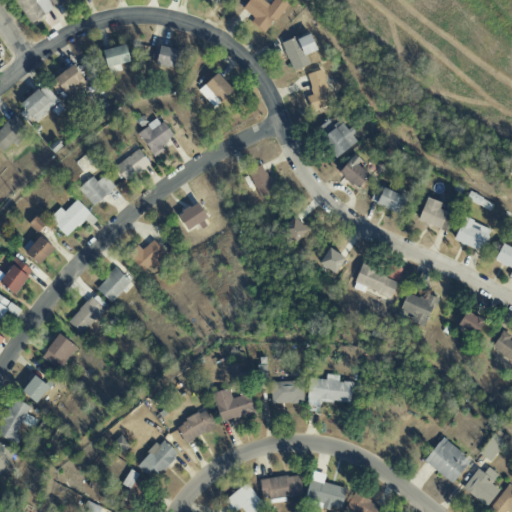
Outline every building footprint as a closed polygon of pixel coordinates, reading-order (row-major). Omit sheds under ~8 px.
[(16,0),(29,24),(53,11),(47,0),(16,0)] [(289,4),(283,0),(273,0),(267,7),(260,0),(249,0),(242,8),(253,19),(251,22),(263,33),(289,4)] [(281,44),(292,72),(310,65),(306,55),(316,51),(309,33),(281,44)] [(136,43),(133,60),(179,70),(182,53),(136,43)] [(129,63),(126,46),(104,49),(108,73),(121,71),(120,64),(129,63)] [(54,78),(67,98),(86,85),(73,65),(54,78)] [(310,110),(331,105),(323,70),(307,74),(311,95),(307,96),(310,110)] [(198,91),(214,108),(233,90),(217,73),(198,91)] [(59,104),(45,85),(20,104),(34,122),(59,104)] [(0,149),(3,153),(28,130),(15,115),(0,128),(0,149)] [(137,133),(152,154),(174,139),(159,118),(137,133)] [(332,156),(355,146),(346,124),(322,135),(332,156)] [(126,182),(150,164),(138,149),(114,168),(126,182)] [(356,189),(369,176),(357,165),(361,161),(354,155),(338,172),(356,189)] [(268,179),(262,165),(247,172),(260,199),(279,190),(273,177),(268,179)] [(94,207),(115,187),(104,175),(97,182),(92,177),(78,189),(94,207)] [(400,213),(405,196),(374,187),(370,204),(400,213)] [(441,203),(426,198),(417,221),(446,232),(453,214),(439,209),(441,203)] [(60,208),(48,219),(67,239),(92,216),(77,200),(64,212),(60,208)] [(177,215),(186,231),(207,219),(198,203),(177,215)] [(40,233),(47,222),(35,216),(29,226),(40,233)] [(308,231),(294,217),(281,230),(294,244),(308,231)] [(490,228),(461,218),(453,242),(483,251),(490,228)] [(54,249),(39,236),(25,254),(40,266),(54,249)] [(143,273),(148,267),(151,270),(166,254),(152,240),(142,251),(137,245),(126,257),(143,273)] [(511,269),(509,277),(511,278),(511,250),(500,246),(494,262),(511,269)] [(335,274),(345,258),(329,248),(319,264),(335,274)] [(17,268),(11,265),(0,281),(0,284),(15,294),(31,270),(20,263),(17,268)] [(398,281),(361,266),(353,284),(391,299),(398,281)] [(95,289),(111,303),(130,282),(115,268),(95,289)] [(398,313),(424,325),(436,299),(426,294),(423,300),(407,293),(398,313)] [(67,322),(81,335),(108,307),(94,294),(67,322)] [(20,309),(0,296),(0,318),(5,310),(16,316),(20,309)] [(458,327),(477,335),(483,320),(464,312),(458,327)] [(511,339),(501,333),(491,348),(511,360),(511,339)] [(41,359),(58,370),(74,344),(57,334),(41,359)] [(350,404),(352,383),(338,382),(338,376),(326,374),(325,380),(309,379),(306,411),(318,412),(319,401),(350,404)] [(36,404),(52,384),(48,382),(46,385),(34,376),(21,392),(36,404)] [(302,382),(270,383),(271,404),(302,404),(302,382)] [(220,424),(255,415),(250,392),(231,397),(229,389),(213,393),(220,424)] [(29,407),(14,399),(0,424),(0,436),(16,445),(21,436),(16,433),(21,423),(31,428),(36,420),(26,414),(29,407)] [(175,428),(186,445),(215,426),(204,409),(175,428)] [(491,462),(504,442),(492,434),(479,455),(491,462)] [(122,454),(131,445),(120,435),(112,444),(122,454)] [(451,484),(470,461),(442,438),(423,462),(451,484)] [(141,469),(154,481),(178,454),(161,439),(147,454),(151,457),(141,469)] [(0,478),(12,449),(0,444),(0,478)] [(486,507),(499,490),(491,484),(498,475),(488,468),(483,473),(477,469),(462,488),(486,507)] [(136,478),(138,475),(130,470),(121,484),(128,489),(118,507),(126,511),(133,511),(149,486),(136,478)] [(95,489),(101,477),(94,474),(89,486),(95,489)] [(260,479),(262,502),(301,498),(299,475),(260,479)] [(346,489),(310,479),(305,500),(321,504),(320,508),(329,510),(331,506),(341,508),(346,489)] [(243,511),(255,511),(263,507),(247,484),(223,501),(230,511),(232,511),(240,507),(243,511)] [(510,511),(511,511),(511,488),(507,485),(487,511),(505,511),(507,510),(510,511)] [(382,511),(384,510),(354,492),(345,507),(352,511),(382,511)]
